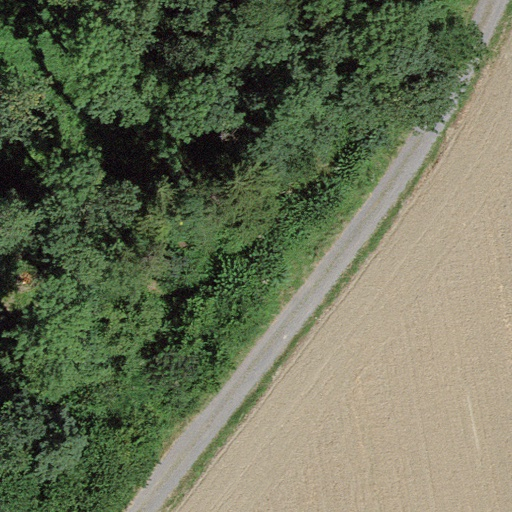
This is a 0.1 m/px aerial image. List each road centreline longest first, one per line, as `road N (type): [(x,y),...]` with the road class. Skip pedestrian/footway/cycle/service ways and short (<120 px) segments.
road 1 (track): [(151,511),(444,99),(500,0)]
road 2 (track): [(0,63),(269,345)]
